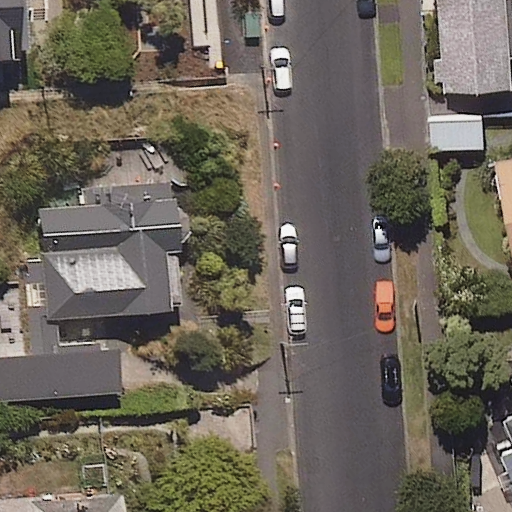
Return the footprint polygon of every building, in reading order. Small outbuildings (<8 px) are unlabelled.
[(0,0),(0,86),(5,87),(5,69),(25,69),(24,0),(0,0)] [(511,0),(445,0),(452,96),(511,91),(511,0)] [(488,118),(433,121),(435,151),(490,149),(488,118)] [(184,140),(115,143),(117,183),(84,184),(85,210),(42,211),(44,260),(18,261),(23,359),(0,360),(0,405),(121,400),(119,351),(59,354),(58,323),(183,318),(178,188),(186,187),(184,140)] [(511,161),(503,163),(511,215),(511,161)] [(251,402),(198,406),(202,463),(255,460),(251,402)] [(460,511),(511,511),(511,425),(488,436),(511,487),(460,511)] [(0,476),(0,511),(114,511),(111,459),(47,464),(47,472),(0,476)]
